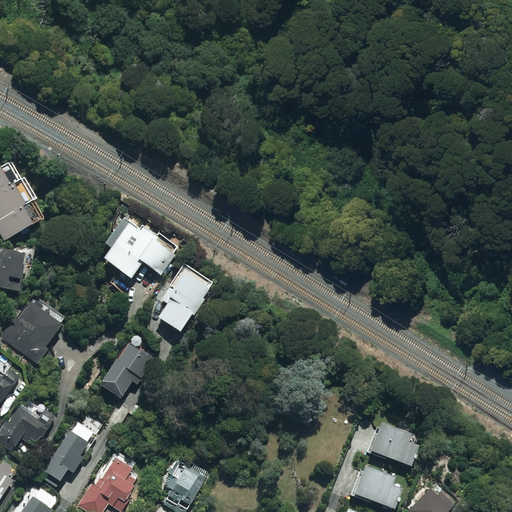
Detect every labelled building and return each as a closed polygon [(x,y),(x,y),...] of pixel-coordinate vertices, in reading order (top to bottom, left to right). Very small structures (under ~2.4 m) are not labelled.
[(9,166),(0,171),(0,234),(5,244),(41,225),(32,206),(37,203),(24,179),(18,182),(9,166)] [(141,230),(125,219),(106,247),(112,252),(104,262),(132,282),(144,265),(160,277),(180,248),(145,223),(141,230)] [(26,255),(0,250),(0,289),(8,291),(10,280),(22,282),(26,255)] [(214,285),(183,264),(132,338),(164,361),(205,302),(203,300),(214,285)] [(48,349),(68,321),(39,299),(33,307),(27,303),(1,339),(38,366),(50,350),(48,349)] [(138,387),(155,363),(130,345),(100,388),(121,402),(133,384),(138,387)] [(18,386),(0,373),(0,404),(3,406),(18,386)] [(22,407),(0,434),(0,445),(11,454),(21,441),(35,452),(51,430),(22,407)] [(411,434),(379,422),(368,453),(376,456),(377,454),(412,467),(419,446),(408,441),(411,434)] [(90,445),(71,433),(41,478),(56,488),(67,472),(74,476),(86,459),(82,457),(90,445)] [(95,486),(92,483),(77,504),(87,511),(104,511),(109,506),(117,511),(120,511),(127,504),(125,503),(136,488),(132,485),(136,479),(130,474),(133,470),(116,457),(95,486)] [(163,505),(174,511),(188,511),(208,477),(178,460),(164,485),(172,489),(163,505)] [(4,462),(0,467),(0,501),(13,482),(11,480),(18,471),(4,462)] [(394,477),(363,465),(352,496),(361,499),(361,498),(396,510),(403,489),(391,485),(394,477)] [(437,496),(431,490),(408,511),(447,511),(452,507),(440,494),(437,496)] [(50,511),(52,511),(33,497),(21,511),(12,511),(11,511),(10,511),(50,511)]
